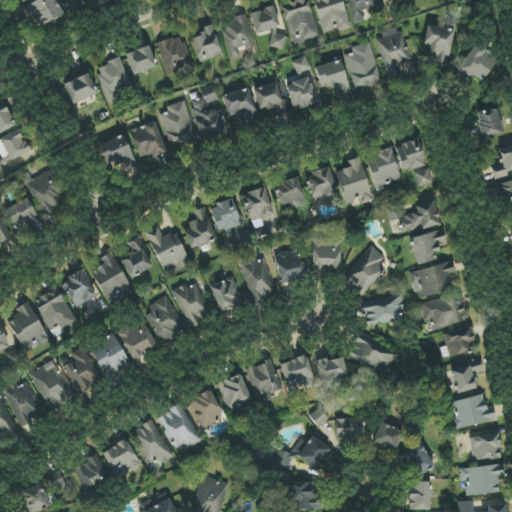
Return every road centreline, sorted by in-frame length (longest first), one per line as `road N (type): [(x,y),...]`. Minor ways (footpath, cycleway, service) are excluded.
road 1 (residential): [(0,278),(94,212),(155,182),(384,106)]
road 2 (residential): [(511,422),(418,96),(384,106)]
road 3 (residential): [(0,462),(194,345),(313,305)]
road 4 (residential): [(0,32),(94,212)]
road 5 (residential): [(19,67),(178,0)]
